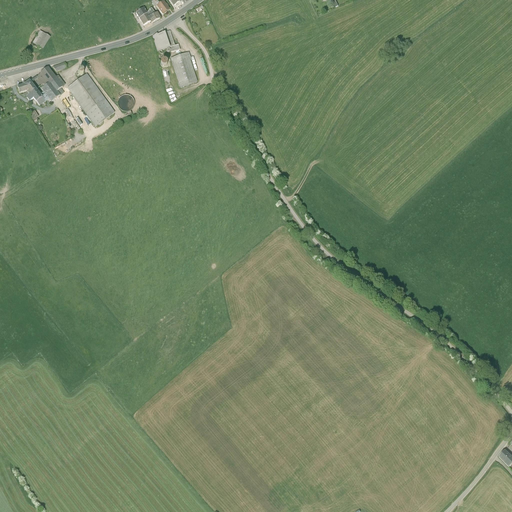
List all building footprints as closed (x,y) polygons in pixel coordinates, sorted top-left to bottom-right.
[(163,16),(170,10),(164,2),(156,7),(163,16)] [(144,8),(135,14),(139,19),(147,15),(144,8)] [(160,19),(157,13),(148,18),(151,22),(152,24),(160,19)] [(139,19),(143,26),(151,22),(148,18),(147,15),(139,19)] [(170,31),(152,36),(157,52),(174,47),(170,31)] [(50,38),(40,32),(32,44),(43,50),(50,38)] [(188,53),(171,59),(181,88),(198,83),(188,53)] [(67,69),(65,63),(54,67),(56,72),(67,69)] [(48,68),(36,77),(44,88),(50,84),(56,79),(48,68)] [(114,114),(87,75),(67,89),(94,128),(114,114)] [(50,84),(56,93),(63,88),(56,79),(50,84)] [(29,81),(22,86),(16,87),(18,94),(27,92),(31,98),(38,92),(29,81)] [(51,104),(60,97),(56,93),(50,84),(44,88),(38,92),(46,102),(48,100),(51,104)] [(38,92),(31,98),(39,107),(46,102),(38,92)] [(118,104),(118,106),(119,109),(121,111),(124,112),(127,112),(129,112),(132,110),(133,108),(134,105),(134,103),(133,100),(132,98),(129,96),(127,96),(124,96),(122,97),(120,99),(118,101),(118,104)] [(511,458),(505,452),(498,458),(510,469),(511,471),(511,458)]
